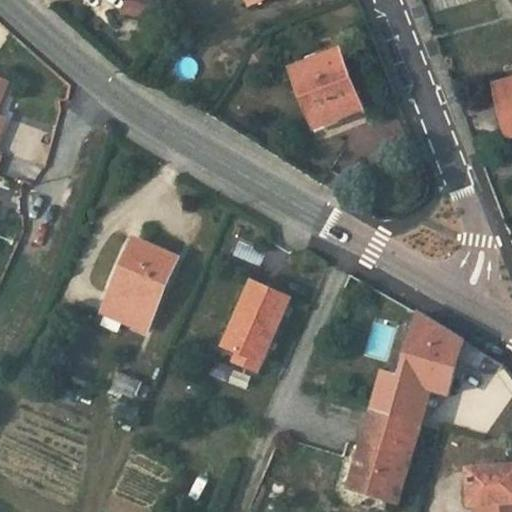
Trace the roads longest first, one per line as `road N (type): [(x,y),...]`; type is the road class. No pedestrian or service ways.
road 1 (tertiary): [(4,0),(132,112),(463,298)]
road 2 (residential): [(384,0),(483,243),(463,298)]
road 3 (unknown): [(33,225),(93,78)]
